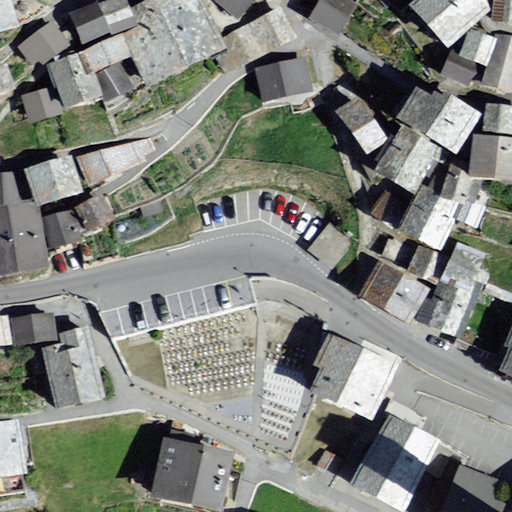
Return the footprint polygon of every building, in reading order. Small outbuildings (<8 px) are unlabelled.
[(8,0),(0,0),(0,45),(21,39),(8,0)] [(133,66),(147,97),(156,93),(226,61),(197,0),(169,0),(131,18),(123,1),(100,11),(113,42),(129,36),(142,63),(133,66)] [(236,28),(261,0),(215,0),(211,5),(236,28)] [(348,0),(321,0),(311,22),(341,37),(358,5),(348,0)] [(478,0),(422,0),(409,13),(446,51),(488,10),(478,0)] [(97,10),(70,22),(84,53),(111,41),(97,10)] [(297,44),(280,10),(247,27),(264,60),(297,44)] [(51,29),(19,51),(38,78),(69,56),(51,29)] [(495,44),(469,36),(461,64),(487,72),(495,44)] [(511,41),(498,38),(483,92),(511,100),(511,41)] [(80,60),(81,61),(49,72),(65,120),(102,107),(94,82),(133,65),(122,41),(80,60)] [(302,60),(257,71),(266,108),(312,96),(302,60)] [(3,74),(0,74),(0,104),(12,101),(3,74)] [(54,94),(23,101),(30,131),(61,124),(54,94)] [(441,100),(438,106),(417,96),(375,180),(415,200),(440,151),(460,161),(480,119),(441,100)] [(511,112),(486,111),(484,139),(511,141),(511,112)] [(511,146),(475,144),(472,190),(511,192),(511,146)] [(423,192),(402,232),(439,252),(460,211),(423,192)] [(407,208),(379,194),(366,221),(394,235),(407,208)] [(101,204),(76,216),(89,243),(114,231),(101,204)] [(0,216),(0,288),(47,279),(34,210),(0,216)] [(39,228),(50,262),(83,252),(72,218),(39,228)] [(484,256),(456,245),(442,282),(469,292),(484,256)] [(447,259),(417,248),(408,274),(438,284),(447,259)] [(377,265),(360,299),(411,325),(428,291),(377,265)] [(442,287),(428,328),(454,337),(469,297),(442,287)] [(50,314),(11,320),(15,348),(54,342),(50,314)] [(90,338),(88,338),(85,327),(60,334),(63,344),(42,349),(55,409),(104,399),(90,338)] [(395,365),(334,340),(310,397),(371,422),(395,365)] [(511,346),(502,373),(511,376),(511,346)] [(438,441),(389,418),(356,487),(405,510),(438,441)] [(0,421),(0,476),(28,472),(19,419),(0,421)] [(233,454),(162,441),(152,497),(222,510),(233,454)] [(324,452),(316,466),(333,475),(340,460),(324,452)] [(497,484),(459,469),(442,511),(504,511),(507,506),(492,500),(497,484)]
